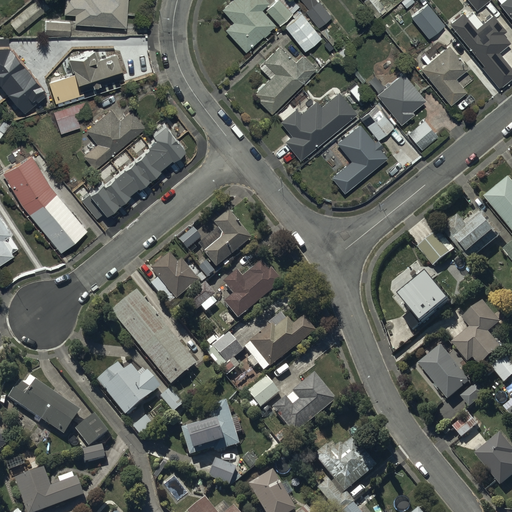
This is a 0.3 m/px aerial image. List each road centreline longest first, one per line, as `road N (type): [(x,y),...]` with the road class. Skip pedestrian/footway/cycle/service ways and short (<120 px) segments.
road 1 (residential): [(472,511),(385,389),(335,258)]
road 2 (residential): [(238,150),(41,316)]
road 3 (residential): [(511,113),(335,258)]
road 4 (residential): [(238,150),(183,68),(176,45),(182,0)]
road 5 (residential): [(335,258),(238,150)]
